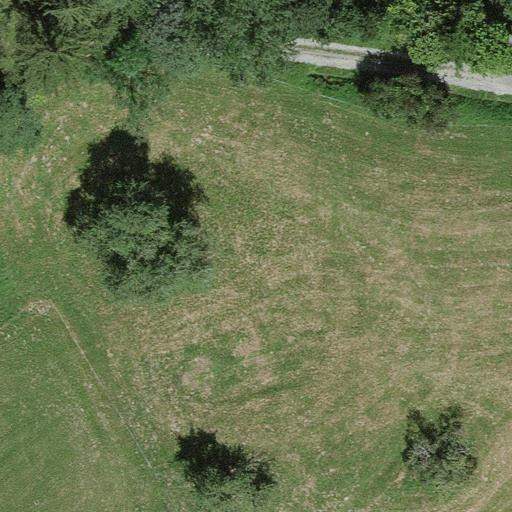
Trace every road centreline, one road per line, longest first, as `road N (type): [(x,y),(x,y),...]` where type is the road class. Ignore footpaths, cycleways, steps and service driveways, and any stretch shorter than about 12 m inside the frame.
road 1 (residential): [(511,78),(155,23)]
road 2 (track): [(155,23),(0,22)]
